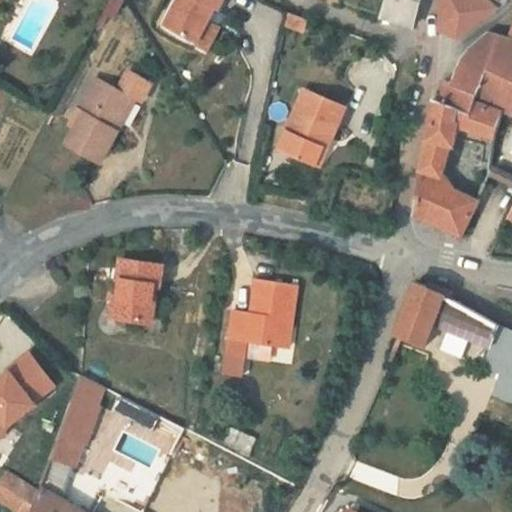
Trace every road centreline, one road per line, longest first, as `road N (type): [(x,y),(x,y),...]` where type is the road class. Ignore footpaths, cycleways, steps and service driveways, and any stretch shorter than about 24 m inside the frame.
road 1 (unclassified): [(0,277),(19,255),(81,224),(150,210),(402,249)]
road 2 (residential): [(295,511),(354,388),(402,249)]
road 3 (unclassified): [(402,249),(419,40)]
road 4 (residential): [(299,4),(419,40)]
